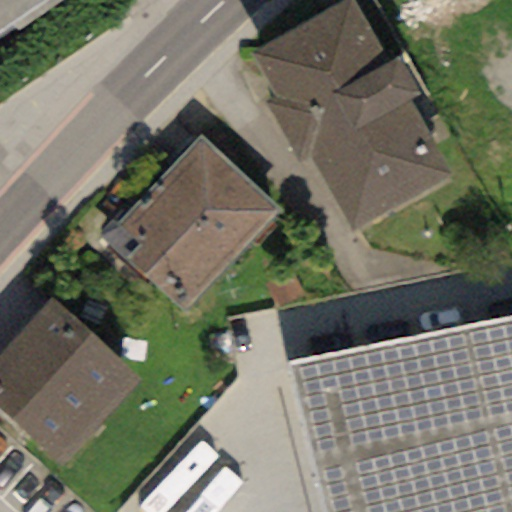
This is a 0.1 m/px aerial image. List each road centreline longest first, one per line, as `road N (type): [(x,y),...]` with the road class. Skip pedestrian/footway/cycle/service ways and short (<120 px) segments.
road 1 (unknown): [(270,511),(251,410),(267,358),(295,326),(511,281)]
road 2 (tertiary): [(243,0),(0,241)]
